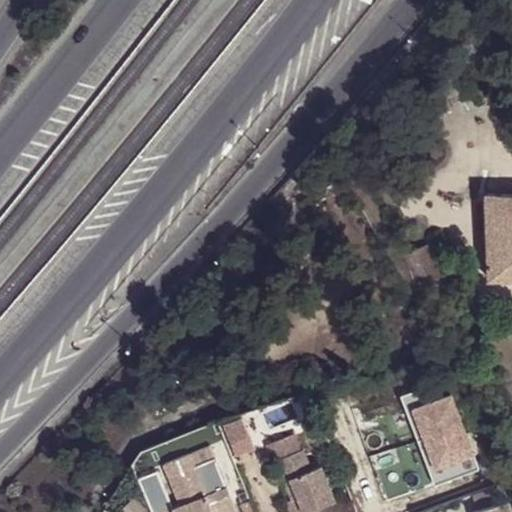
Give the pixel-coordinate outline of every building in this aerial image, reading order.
[(511,196),(487,197),(488,233),(483,234),(484,242),(488,243),(489,276),(511,276),(511,196)] [(404,252),(421,283),(437,275),(424,242),(404,252)] [(401,392),(432,482),(476,467),(449,392),(443,394),(439,383),(429,387),(427,382),(401,392)] [(235,453),(258,443),(253,430),(229,440),(235,453)] [(297,495),(290,497),(286,498),(290,511),(319,511),(317,506),(335,499),(320,462),(310,467),(303,446),(301,447),(294,430),(265,442),(272,458),(274,457),(281,455),(297,495)] [(274,457),(290,497),(297,495),(281,455),(274,457)] [(173,511),(231,511),(237,510),(227,483),(206,491),(194,462),(167,473),(178,502),(171,505),(173,511)] [(134,495),(119,509),(122,511),(137,511),(144,506),(134,495)] [(472,511),(510,511),(505,497),(471,509),(472,511)]
